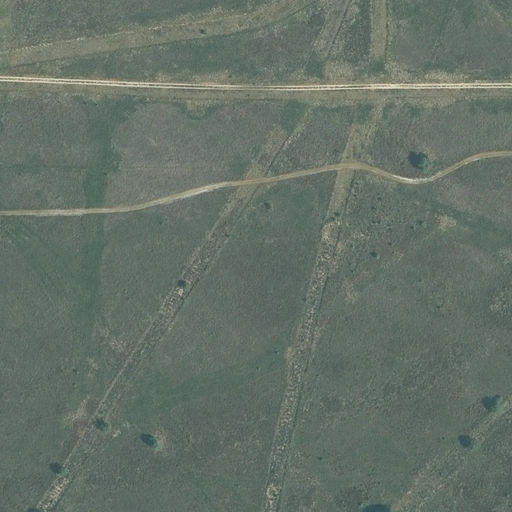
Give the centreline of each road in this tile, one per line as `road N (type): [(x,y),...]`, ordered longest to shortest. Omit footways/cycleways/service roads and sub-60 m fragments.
road 1 (unknown): [(0,214),(137,208),(329,168),(418,182),(475,158),(511,154)]
road 2 (track): [(0,79),(511,86)]
